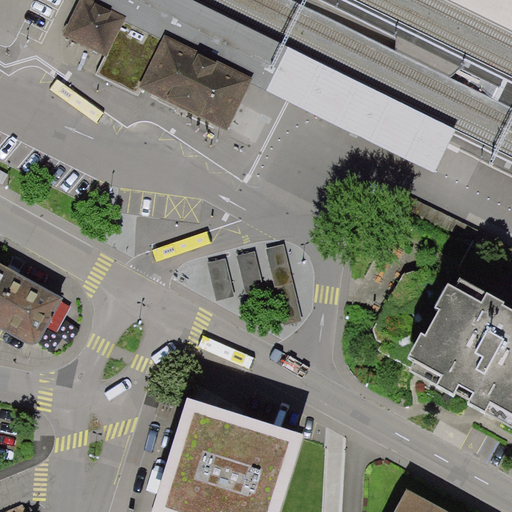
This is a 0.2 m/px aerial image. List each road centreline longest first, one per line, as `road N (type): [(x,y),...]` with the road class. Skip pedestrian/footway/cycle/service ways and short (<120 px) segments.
road 1 (tertiary): [(511,490),(148,292)]
road 2 (tertiary): [(148,292),(0,212)]
